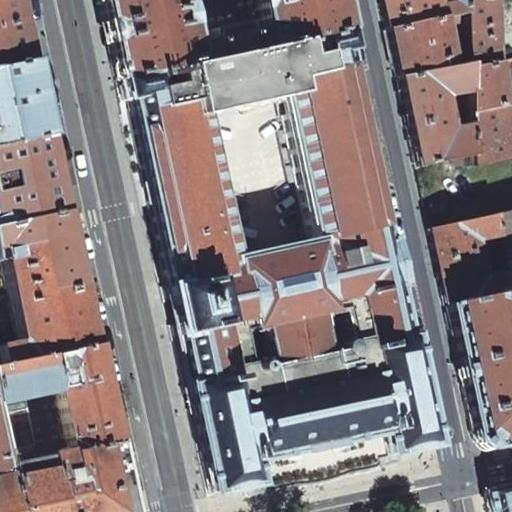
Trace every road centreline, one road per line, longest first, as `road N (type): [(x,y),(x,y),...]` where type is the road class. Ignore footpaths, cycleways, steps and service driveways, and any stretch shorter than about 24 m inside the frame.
road 1 (residential): [(45,0),(159,511)]
road 2 (residential): [(462,473),(357,0)]
road 3 (residential): [(316,511),(440,486),(462,473)]
